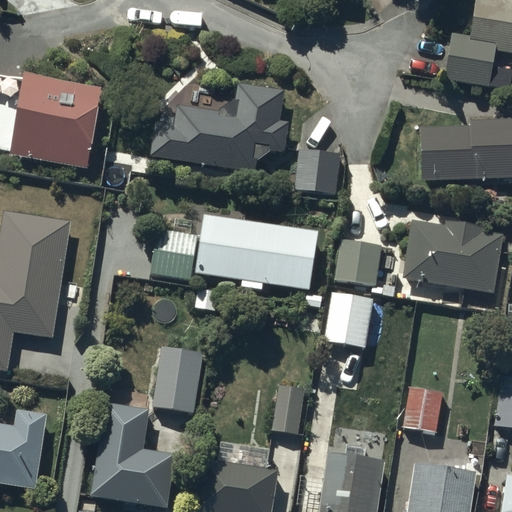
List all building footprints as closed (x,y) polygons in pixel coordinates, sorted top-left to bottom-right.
[(508,88),(511,69),(491,66),(494,48),(511,51),(511,0),(474,0),(468,35),(451,32),(443,76),(508,88)] [(102,86),(23,71),(7,152),(87,167),(102,86)] [(153,121),(148,155),(254,171),(256,159),(270,150),(284,152),(286,121),(279,120),(282,86),(235,82),(234,98),(223,97),(222,110),(177,104),(174,123),(153,121)] [(418,125),(419,178),(511,176),(511,117),(468,118),(468,124),(418,125)] [(298,150),(293,188),(335,193),(340,155),(298,150)] [(51,337),(70,220),(3,210),(0,229),(0,369),(6,370),(12,331),(51,337)] [(199,234),(197,234),(192,272),(241,279),(240,285),(261,288),(262,282),(307,289),(316,231),(202,214),(199,234)] [(511,253),(511,215),(505,215),(501,252),(511,253)] [(444,224),(411,219),(402,278),(493,292),(501,236),(480,233),(481,226),(445,220),(444,224)] [(192,272),(197,234),(155,228),(148,275),(191,281),(192,272)] [(340,237),(332,278),(374,286),(382,245),(340,237)] [(371,298),(330,292),(323,341),(364,347),(371,298)] [(203,350),(160,345),(152,406),(195,411),(203,350)] [(511,376),(499,375),(495,425),(511,426),(511,376)] [(302,387),(278,383),(272,430),(295,433),(302,387)] [(441,389),(408,385),(402,425),(396,424),(391,456),(419,460),(423,430),(435,431),(441,389)] [(147,408),(104,401),(90,492),(166,504),(174,453),(141,448),(147,408)] [(14,424),(0,422),(0,482),(35,488),(46,413),(16,408),(14,424)] [(215,459),(198,457),(191,511),(202,511),(269,511),(275,468),(268,467),(270,448),(217,441),(215,459)] [(326,450),(323,476),(298,475),(296,502),(318,504),(317,511),(375,511),(383,458),(365,456),(367,446),(345,443),(344,453),(326,450)] [(468,511),(475,472),(412,461),(403,511),(468,511)] [(511,511),(511,473),(505,473),(498,511),(511,511)]
